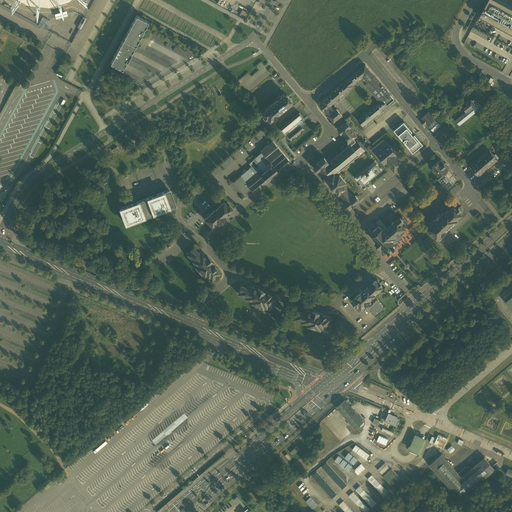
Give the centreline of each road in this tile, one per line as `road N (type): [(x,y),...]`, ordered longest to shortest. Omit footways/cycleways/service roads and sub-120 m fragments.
road 1 (unclassified): [(0,233),(39,172),(250,39)]
road 2 (primary): [(511,219),(331,376)]
road 3 (primary): [(341,383),(511,233)]
road 4 (residential): [(232,273),(331,306),(378,264),(347,215)]
road 5 (unclassified): [(192,320),(0,239)]
road 6 (unclassified): [(0,249),(189,329)]
road 7 (primary): [(190,511),(341,383)]
road 8 (residential): [(308,101),(364,56),(436,144)]
road 9 (primary): [(300,405),(172,511)]
road 10 (residential): [(299,158),(209,240),(232,273)]
road 11 (unclassified): [(331,376),(192,320)]
